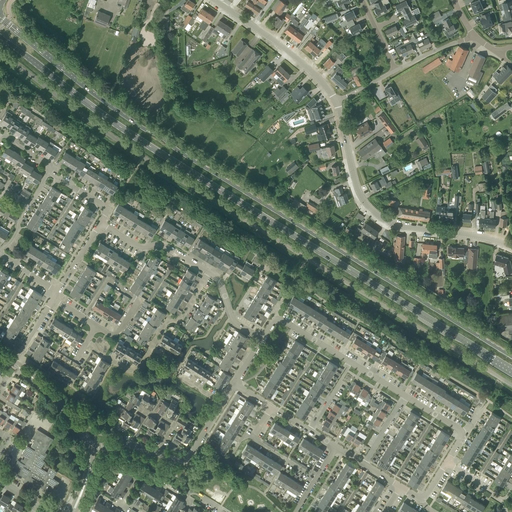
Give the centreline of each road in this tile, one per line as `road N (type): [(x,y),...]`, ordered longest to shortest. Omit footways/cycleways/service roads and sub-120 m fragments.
road 1 (primary): [(511,356),(176,150),(0,19)]
road 2 (primary): [(0,35),(137,138),(511,371)]
road 3 (residential): [(511,247),(375,217),(361,202),(334,101)]
road 4 (residential): [(334,101),(302,63),(213,0)]
road 5 (residential): [(145,246),(120,288),(138,300),(118,332),(95,326)]
